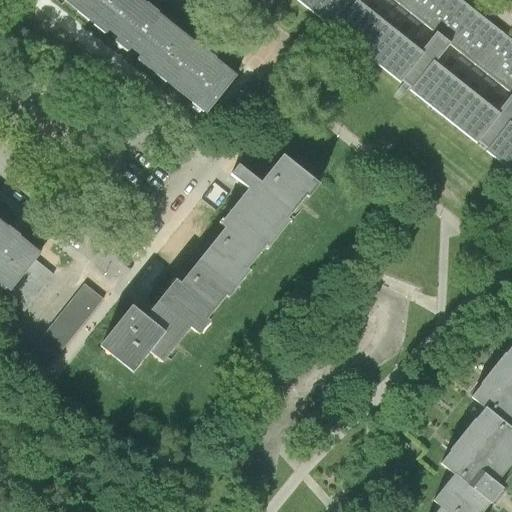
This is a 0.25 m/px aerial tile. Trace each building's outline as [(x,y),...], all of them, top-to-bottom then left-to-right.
[(61,0),(94,26),(114,0),(61,0)] [(184,38),(136,0),(114,0),(94,26),(107,36),(110,33),(120,41),(117,44),(130,54),(133,51),(143,59),(140,63),(154,75),(184,38)] [(491,152),(490,154),(511,172),(511,128),(511,127),(511,125),(511,40),(461,0),(298,0),(297,2),(324,24),(326,22),(337,30),(335,32),(401,85),(403,83),(414,92),(412,94),(478,146),(481,143),(491,152)] [(236,79),(184,38),(154,75),(207,117),(236,79)] [(226,231),(205,258),(241,287),(252,274),(249,271),(267,249),(270,251),(292,224),(290,222),(308,199),(311,201),(322,186),(285,157),(263,185),(241,168),(233,178),(250,192),(222,227),(226,231)] [(39,254),(0,222),(0,282),(10,290),(35,260),(39,254)] [(230,301),(241,287),(205,258),(182,287),(176,283),(147,320),(131,308),(100,348),(133,374),(148,355),(163,366),(191,331),(200,338),(211,325),(208,323),(227,299),(230,301)] [(54,275),(35,260),(10,290),(0,303),(0,340),(1,341),(54,275)] [(24,361),(42,376),(104,300),(85,286),(24,361)] [(471,399),(484,409),(509,429),(511,425),(511,346),(505,355),(504,355),(479,386),(481,387),(471,399)] [(439,465),(453,475),(432,502),(439,508),(436,511),(482,511),(489,504),(503,487),(496,482),(511,462),(511,452),(511,453),(511,452),(511,431),(509,429),(484,409),(475,420),(474,419),(449,451),(450,452),(439,465)]
